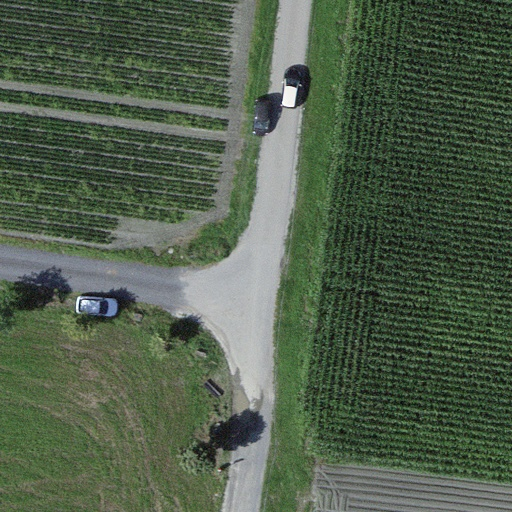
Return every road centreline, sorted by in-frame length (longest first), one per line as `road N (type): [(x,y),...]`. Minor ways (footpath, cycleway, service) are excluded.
road 1 (track): [(240,511),(251,406),(245,300),(272,194),(296,0)]
road 2 (track): [(0,266),(245,300)]
